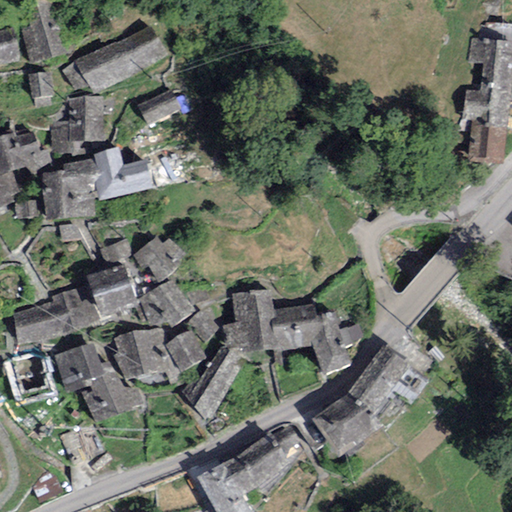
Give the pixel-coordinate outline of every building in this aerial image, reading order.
[(62,52),(47,0),(39,0),(15,7),(30,61),(62,52)] [(168,58),(149,27),(75,61),(93,92),(168,58)] [(13,28),(0,30),(0,65),(20,62),(13,28)] [(511,100),(511,46),(472,41),(469,64),(484,66),(480,95),(466,93),(460,133),(469,134),(464,166),(502,173),(511,100)] [(50,71),(28,74),(31,98),(53,95),(50,71)] [(172,91),(138,107),(148,128),(182,112),(172,91)] [(68,121),(50,124),(53,152),(81,150),(81,142),(105,140),(103,95),(69,99),(68,121)] [(33,127),(0,133),(0,174),(12,171),(24,167),(32,173),(51,162),(46,148),(38,148),(33,127)] [(118,146),(94,156),(95,166),(100,173),(94,184),(99,201),(153,189),(147,161),(124,165),(118,146)] [(64,171),(43,175),(47,219),(95,216),(94,184),(100,173),(95,166),(91,160),(65,165),(64,171)] [(0,206),(21,197),(12,171),(0,174),(0,206)] [(34,200),(16,202),(17,218),(36,216),(34,200)] [(160,234),(136,251),(159,284),(184,267),(160,234)] [(129,254),(123,241),(103,252),(110,264),(129,254)] [(127,266),(89,277),(102,319),(140,308),(127,266)] [(172,286),(143,302),(152,327),(168,329),(172,327),(190,315),(172,286)] [(75,292),(7,318),(16,347),(91,323),(75,292)] [(272,295),(232,297),(239,359),(310,353),(326,384),(351,371),(335,316),(316,320),(313,308),(276,312),(272,295)] [(203,316),(191,324),(206,345),(218,336),(203,316)] [(134,331),(113,339),(120,360),(127,381),(168,374),(160,331),(134,331)] [(188,334),(167,345),(180,370),(201,358),(188,334)] [(93,343),(55,355),(64,388),(80,383),(103,377),(99,364),(93,343)] [(42,354),(4,363),(12,402),(53,392),(42,354)] [(383,354),(345,403),(314,425),(343,465),(383,432),(374,420),(408,370),(383,354)] [(197,383),(185,395),(208,426),(243,368),(222,355),(201,386),(197,383)] [(113,361),(99,364),(103,377),(80,383),(98,425),(145,405),(136,389),(123,387),(113,361)] [(270,443),(202,484),(217,511),(245,511),(242,505),(275,487),(270,477),(287,469),(270,443)]
